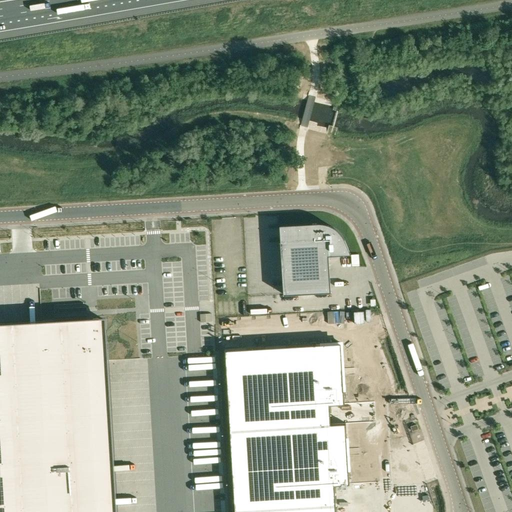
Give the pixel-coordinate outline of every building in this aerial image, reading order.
[(346,245),(345,243),(344,242),(343,240),(341,238),(340,237),(339,236),(337,234),(335,233),(334,232),(332,231),(330,230),(328,230),(326,229),(324,229),(322,228),(320,228),(318,228),(280,231),(285,300),(332,297),(331,293),(330,285),(331,285),(331,283),(330,283),(330,275),(329,261),(352,259),(350,255),(346,245)] [(260,407),(356,399),(354,378),(374,377),(369,317),(254,326),(260,407)] [(0,511),(116,511),(105,318),(0,324),(0,511)] [(266,486),(362,479),(360,459),(380,457),(376,397),(356,399),(260,407),(266,486)] [(364,509),(362,479),(266,486),(268,511),(384,511),(384,507),(364,509)]
